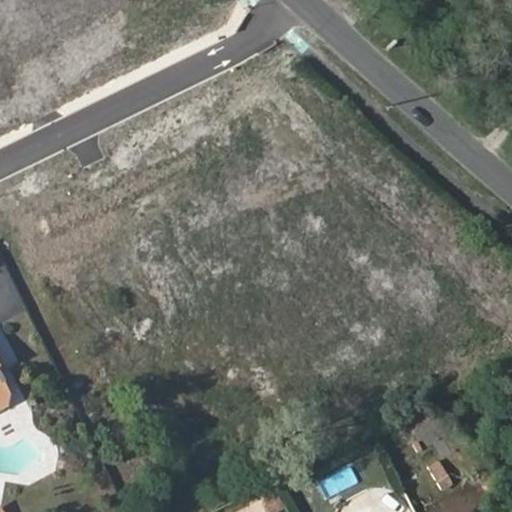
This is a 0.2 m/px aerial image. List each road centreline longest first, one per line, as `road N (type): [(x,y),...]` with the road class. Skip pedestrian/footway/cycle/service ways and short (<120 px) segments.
road 1 (residential): [(285,0),(237,44),(0,160)]
road 2 (tertiary): [(511,179),(309,0)]
